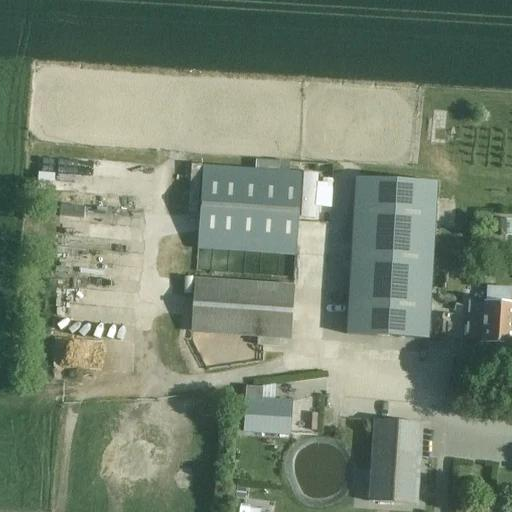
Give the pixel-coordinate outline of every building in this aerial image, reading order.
[(279,161),(278,172),(289,173),(289,162),(279,161)] [(278,172),(203,167),(198,247),(296,253),(301,173),(289,173),(278,172)] [(346,335),(427,340),(436,184),(355,179),(346,335)] [(91,256),(92,244),(73,243),(72,255),(91,256)] [(459,286),(460,252),(444,252),(443,286),(459,286)] [(293,288),(195,281),(192,331),(290,338),(293,288)] [(468,316),(466,340),(482,341),(482,343),(511,344),(511,304),(484,303),(468,302),(468,316)] [(247,389),(244,432),(288,435),(290,403),(273,402),(257,401),(257,389),(253,389),(247,389)] [(417,504),(422,423),(374,420),(369,501),(417,504)] [(246,489),(236,488),(235,498),(244,499),(246,489)] [(236,499),(235,511),(257,511),(258,500),(236,499)] [(468,511),(486,511),(487,503),(469,502),(468,511)]
